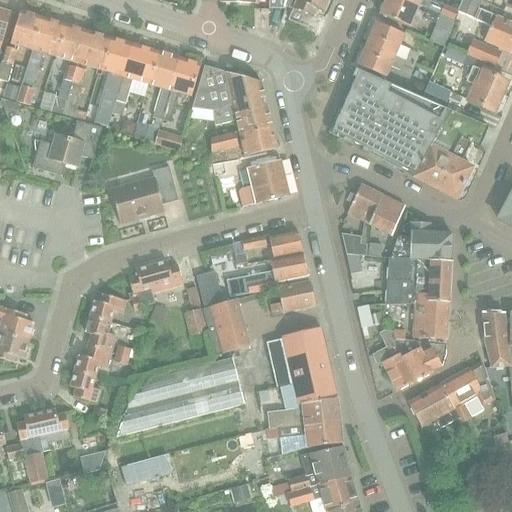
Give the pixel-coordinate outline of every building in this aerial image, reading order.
[(286,0),(284,6),(292,10),(292,11),(288,20),(288,21),(307,29),(315,11),(322,14),(328,0),(286,0)] [(451,29),(454,22),(404,0),(385,0),(378,15),(409,28),(417,10),(424,13),(421,19),(447,29),(448,28),(451,29)] [(431,0),(404,0),(454,22),(458,13),(458,11),(431,0)] [(475,0),(462,0),(458,11),(458,13),(490,27),(484,42),(511,53),(511,24),(495,17),(478,10),(481,3),(475,0)] [(0,49),(0,50),(10,14),(0,10),(0,49)] [(18,46),(32,50),(41,18),(20,12),(9,48),(5,47),(0,63),(0,79),(8,82),(18,46)] [(62,24),(41,18),(32,50),(20,89),(16,102),(16,103),(29,107),(34,90),(32,90),(42,54),(52,57),(62,24)] [(399,47),(404,36),(375,24),(366,45),(414,66),(419,55),(399,47)] [(49,112),(62,116),(87,31),(65,25),(56,58),(68,61),(58,97),(53,96),(49,112)] [(107,37),(87,31),(62,116),(84,122),(86,114),(75,111),(78,101),(77,96),(85,67),(97,70),(107,37)] [(112,113),(132,45),(111,39),(101,71),(109,74),(94,123),(108,127),(112,113)] [(493,67),(499,53),(473,42),(467,56),(493,67)] [(154,52),(132,45),(112,113),(121,116),(132,81),(144,85),(154,52)] [(410,76),(414,66),(366,45),(356,67),(385,79),(390,67),(410,76)] [(494,113),(507,83),(473,69),(476,63),(446,50),(443,59),(471,71),(465,83),(474,87),(468,102),(494,113)] [(148,86),(161,90),(152,119),(161,122),(179,59),(158,53),(148,86)] [(200,65),(179,59),(161,122),(158,130),(157,135),(154,144),(154,146),(179,153),(183,138),(161,132),(163,127),(165,128),(167,123),(170,124),(178,95),(190,98),(200,65)] [(267,108),(261,83),(224,72),(204,66),(192,109),(212,111),(214,119),(233,114),(234,116),(267,108)] [(361,151),(367,155),(369,152),(412,175),(411,175),(414,176),(429,146),(430,147),(448,112),(443,109),(420,99),(355,70),(352,78),(354,79),(351,86),(331,133),(362,149),(361,151)] [(16,102),(20,89),(8,85),(4,99),(16,102)] [(420,99),(443,109),(450,94),(427,85),(420,99)] [(19,105),(0,100),(4,111),(16,114),(19,105)] [(233,114),(214,119),(215,126),(235,121),(238,133),(239,136),(272,128),(267,108),(234,116),(233,114)] [(487,129),(448,112),(430,147),(429,146),(414,176),(413,178),(434,189),(461,138),(478,147),(487,129)] [(37,152),(32,169),(55,175),(56,171),(63,173),(65,165),(77,168),(80,157),(92,160),(101,128),(76,121),(71,140),(55,135),(52,145),(39,141),(39,143),(34,141),(35,151),(37,152)] [(132,136),(136,124),(124,121),(121,132),(132,136)] [(134,138),(154,144),(157,135),(158,130),(139,124),(134,138)] [(238,133),(209,140),(210,154),(242,147),(244,158),(277,150),(272,128),(239,136),(238,133)] [(461,138),(434,189),(455,200),(471,168),(460,162),(470,143),(478,147),(461,138)] [(240,189),(238,192),(242,208),(255,204),(288,196),(280,161),(246,170),(251,186),(240,189)] [(214,166),(215,178),(227,177),(226,165),(214,166)] [(153,178),(110,190),(120,225),(139,220),(138,217),(145,215),(146,218),(164,213),(162,206),(178,201),(169,168),(151,172),(153,178)] [(359,185),(346,215),(363,222),(358,257),(367,258),(367,256),(369,245),(371,226),(367,224),(381,196),(359,185)] [(511,188),(496,220),(511,228),(511,188)] [(381,196),(367,224),(371,226),(389,234),(404,207),(381,196)] [(387,258),(387,259),(449,261),(450,234),(428,233),(429,224),(409,223),(408,239),(397,239),(388,258),(387,258)] [(268,236),(240,243),(242,251),(270,245),(273,259),(302,253),(298,233),(269,239),(268,236)] [(381,247),(369,245),(367,256),(379,258),(381,247)] [(245,255),(235,257),(236,266),(247,264),(245,255)] [(273,279),(261,281),(247,284),(249,296),(275,291),(274,283),(306,277),(302,255),(270,261),(273,279)] [(346,260),(349,275),(362,272),(358,258),(346,260)] [(387,259),(386,278),(448,282),(449,261),(387,259)] [(129,301),(131,301),(139,298),(142,307),(154,304),(151,294),(183,286),(178,266),(169,268),(167,262),(135,271),(137,276),(128,279),(132,293),(127,294),(129,301)] [(210,308),(223,305),(222,300),(215,272),(196,276),(204,308),(209,307),(210,308)] [(385,300),(447,302),(448,282),(386,278),(385,300)] [(273,316),(316,305),(310,282),(278,290),(281,304),(271,307),(273,316)] [(195,288),(191,289),(186,291),(191,311),(201,309),(195,288)] [(94,302),(89,318),(110,323),(113,312),(121,315),(125,302),(102,295),(100,304),(94,302)] [(143,311),(142,307),(139,298),(131,301),(134,313),(143,311)] [(445,338),(447,302),(385,300),(384,306),(413,305),(411,337),(445,338)] [(221,355),(249,348),(237,301),(223,305),(210,308),(221,355)] [(168,310),(155,305),(150,319),(163,323),(168,310)] [(368,306),(357,309),(361,329),(372,327),(370,316),(370,315),(368,306)] [(0,320),(1,321),(0,324),(0,335),(28,343),(33,324),(24,321),(25,316),(0,308),(0,320)] [(190,337),(207,332),(201,309),(191,311),(183,314),(190,337)] [(379,313),(370,315),(370,316),(372,327),(382,324),(379,313)] [(510,366),(504,314),(482,313),(484,343),(491,369),(510,366)] [(87,346),(110,353),(115,337),(107,335),(110,323),(89,318),(85,334),(91,335),(87,346)] [(278,388),(283,408),(300,404),(336,400),(321,328),(282,337),(282,339),(267,343),(275,388),(278,388)] [(391,333),(386,332),(413,384),(431,374),(429,372),(439,367),(430,349),(420,354),(419,352),(420,343),(404,341),(405,332),(391,331),(391,333)] [(396,392),(413,384),(386,332),(384,332),(379,334),(386,348),(376,353),(396,392)] [(28,343),(0,335),(0,360),(12,364),(14,358),(22,360),(28,343)] [(78,356),(73,372),(94,378),(98,367),(106,369),(110,353),(87,346),(84,358),(78,356)] [(118,347),(116,354),(129,358),(131,350),(118,347)] [(127,366),(129,358),(116,354),(113,362),(127,366)] [(134,385),(117,438),(245,406),(232,359),(134,385)] [(455,377),(440,385),(452,409),(461,404),(469,420),(473,418),(482,413),(479,408),(493,400),(481,362),(468,370),(468,369),(455,377)] [(94,378),(73,372),(69,388),(75,390),(73,398),(96,405),(99,392),(91,389),(94,378)] [(440,385),(407,403),(421,428),(435,420),(440,429),(455,422),(466,443),(477,438),(479,437),(469,420),(461,404),(452,409),(440,385)] [(250,406),(263,404),(259,388),(246,390),(250,406)] [(338,424),(336,400),(300,404),(283,408),(284,413),(266,414),(267,431),(338,424)] [(107,411),(94,408),(92,416),(105,419),(107,411)] [(23,458),(29,484),(46,481),(41,454),(32,456),(29,438),(37,437),(38,442),(47,440),(47,441),(51,444),(65,441),(67,437),(66,431),(68,430),(65,415),(56,417),(55,410),(23,417),(24,424),(15,426),(20,446),(5,449),(8,461),(23,458)] [(340,447),(338,424),(267,431),(265,431),(266,443),(304,439),(305,450),(340,447)] [(508,443),(504,433),(491,438),(494,448),(508,443)] [(290,494),(350,478),(341,449),(301,460),(306,477),(287,483),(290,494)] [(106,453),(80,459),(84,474),(100,470),(106,453)] [(156,459),(121,468),(125,484),(160,475),(156,459)] [(324,511),(333,511),(358,505),(350,478),(290,494),(285,495),(289,509),(321,499),(324,511)] [(247,485),(230,490),(233,504),(251,499),(247,485)] [(7,494),(12,511),(27,511),(21,490),(7,494)] [(5,492),(0,494),(0,511),(11,509),(5,492)]
